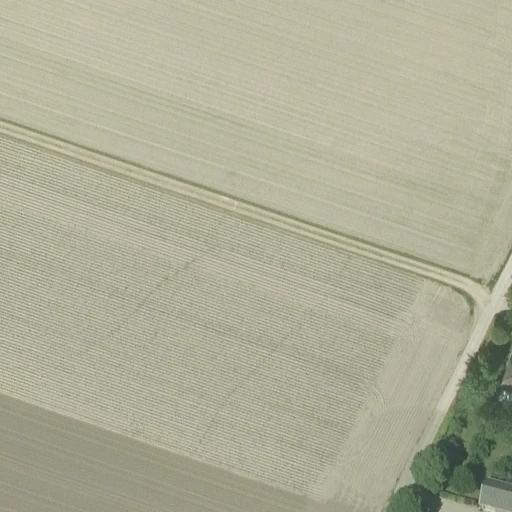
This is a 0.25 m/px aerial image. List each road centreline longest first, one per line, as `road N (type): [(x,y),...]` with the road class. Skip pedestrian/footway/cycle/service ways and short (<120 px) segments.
road 1 (track): [(499,296),(0,128)]
road 2 (unclassified): [(511,269),(394,511)]
